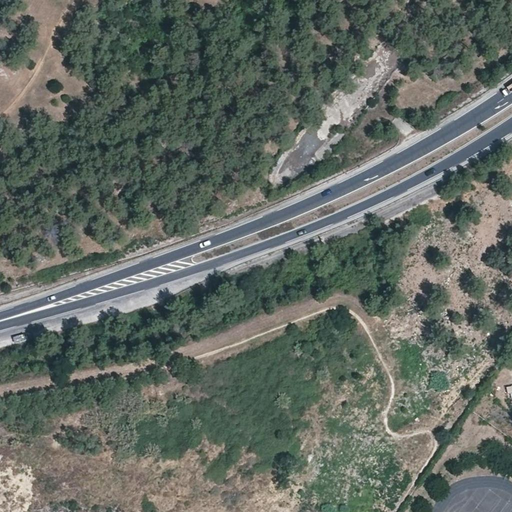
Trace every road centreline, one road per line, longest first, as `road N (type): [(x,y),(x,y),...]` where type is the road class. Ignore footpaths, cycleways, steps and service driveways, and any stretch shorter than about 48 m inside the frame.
road 1 (primary): [(511,92),(364,179),(37,309)]
road 2 (primary): [(37,309),(257,249),(379,199),(511,124)]
